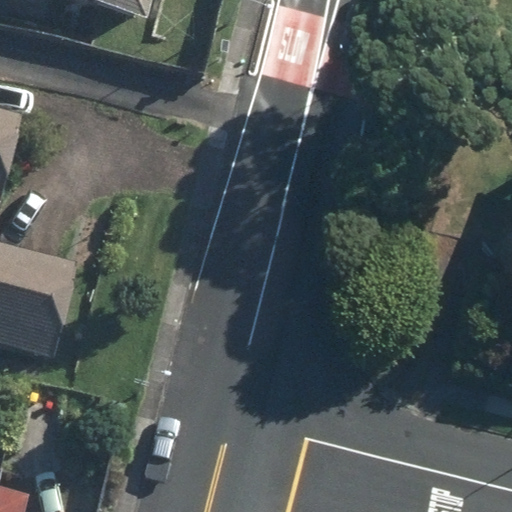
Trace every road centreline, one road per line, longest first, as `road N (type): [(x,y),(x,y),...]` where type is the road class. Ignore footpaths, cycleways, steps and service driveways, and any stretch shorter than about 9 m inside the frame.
road 1 (secondary): [(336,0),(231,424)]
road 2 (residential): [(231,424),(511,493)]
